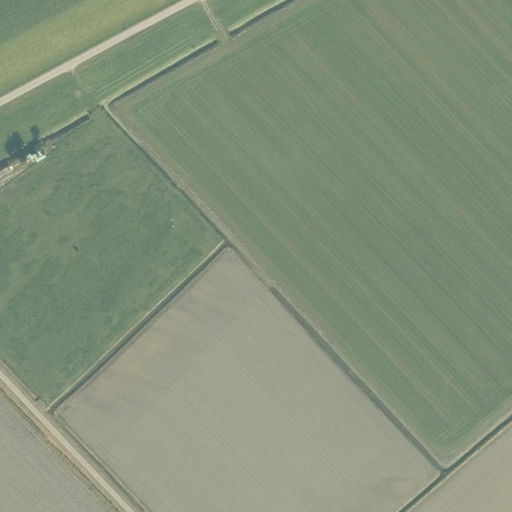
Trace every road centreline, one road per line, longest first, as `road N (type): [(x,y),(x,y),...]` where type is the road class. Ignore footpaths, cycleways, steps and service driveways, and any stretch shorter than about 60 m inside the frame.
road 1 (unclassified): [(0,102),(190,0)]
road 2 (unclassified): [(129,511),(0,375)]
